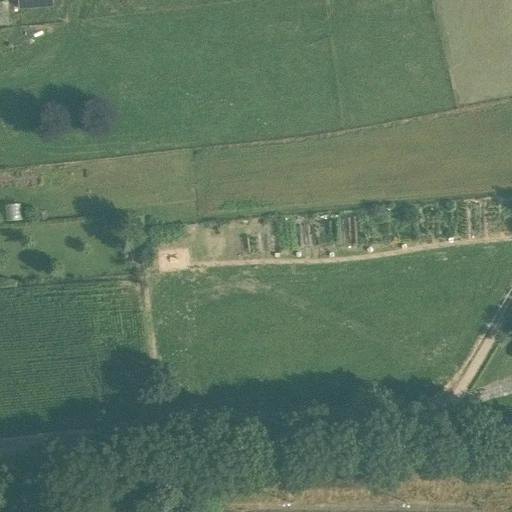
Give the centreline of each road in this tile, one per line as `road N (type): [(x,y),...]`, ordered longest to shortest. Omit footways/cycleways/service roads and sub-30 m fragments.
road 1 (unclassified): [(0,446),(439,420),(511,425)]
road 2 (track): [(439,420),(511,303)]
